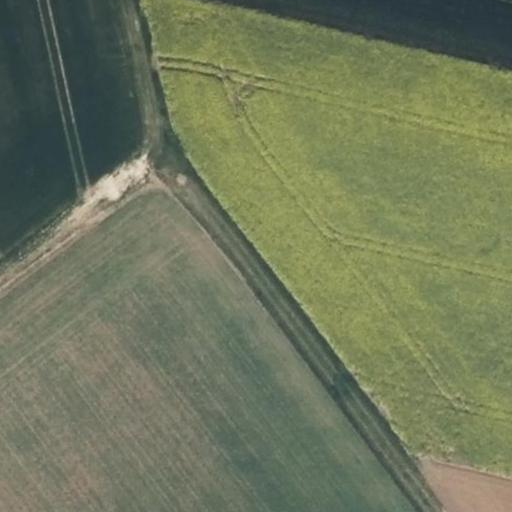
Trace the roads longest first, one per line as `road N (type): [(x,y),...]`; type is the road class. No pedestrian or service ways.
road 1 (track): [(441,511),(166,153)]
road 2 (track): [(0,283),(166,153),(133,0)]
